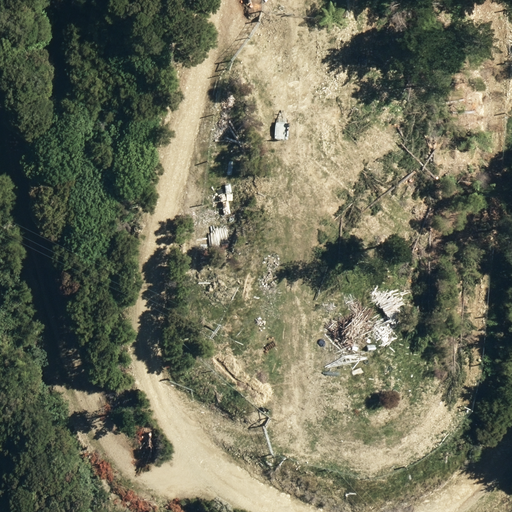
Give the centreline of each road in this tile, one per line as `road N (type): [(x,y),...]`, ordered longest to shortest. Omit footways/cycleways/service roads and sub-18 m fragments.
road 1 (track): [(279,511),(192,449),(156,398),(136,339),(205,0)]
road 2 (track): [(0,140),(121,457),(147,472),(192,449)]
